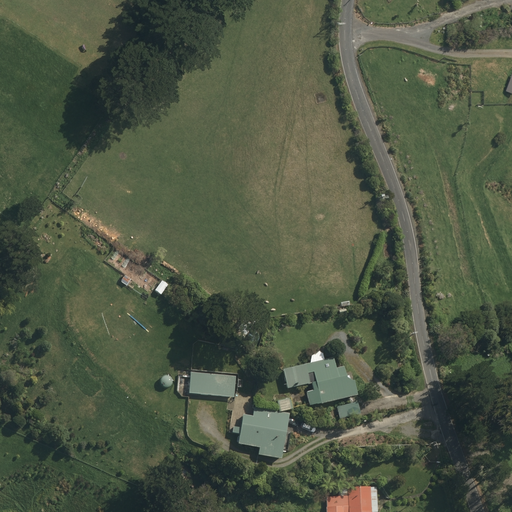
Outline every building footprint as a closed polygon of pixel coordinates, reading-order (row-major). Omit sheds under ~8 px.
[(511,73),(510,72),(503,93),(511,95),(511,73)] [(133,272),(129,269),(120,282),(127,287),(132,280),(129,278),(133,272)] [(282,371),(286,390),(310,384),(312,393),(306,394),(309,408),(335,403),(339,419),(358,415),(354,398),(356,397),(352,382),(350,383),(345,379),(343,368),(335,369),(333,359),(323,361),(322,355),(308,358),(310,365),(282,371)] [(189,395),(233,398),(235,377),(191,373),(189,395)] [(278,412),(291,409),(288,399),(276,402),(278,412)] [(280,460),(288,414),(253,408),(251,419),(242,417),(241,424),(233,423),(231,434),(239,435),(237,445),(258,449),(257,456),(280,460)] [(326,498),(326,509),(342,509),(342,504),(347,504),(347,511),(376,511),(375,488),(336,490),(336,498),(326,498)]
